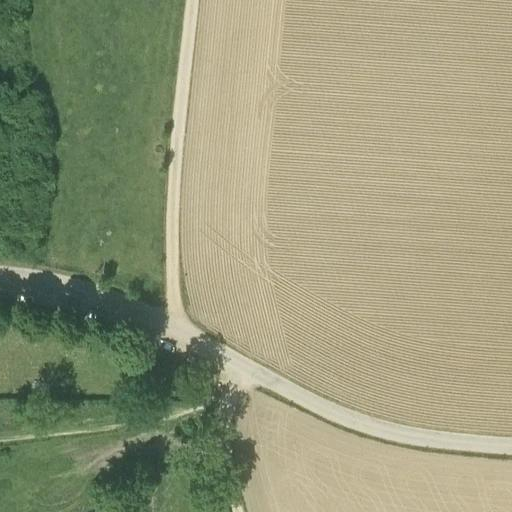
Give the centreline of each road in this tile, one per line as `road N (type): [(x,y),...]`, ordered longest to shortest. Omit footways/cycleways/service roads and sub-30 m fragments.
road 1 (unclassified): [(0,272),(73,282),(154,312),(329,411),(401,432),(511,445)]
road 2 (track): [(193,0),(172,173),(175,323)]
